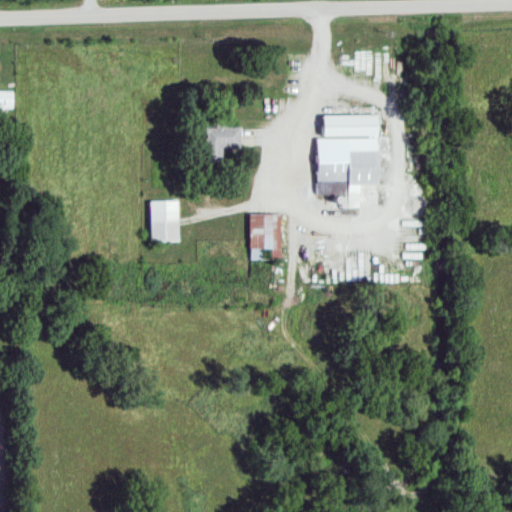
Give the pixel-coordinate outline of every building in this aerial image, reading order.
[(0,107),(11,107),(11,89),(0,89),(0,107)] [(201,126),(201,161),(218,161),(218,147),(236,147),(236,126),(201,126)] [(312,195),(337,195),(338,207),(356,207),(356,184),(373,184),(372,136),(311,137),(312,195)] [(173,199),(145,199),(145,242),(173,242),(173,199)] [(278,213),(246,213),(246,259),(278,259),(278,213)]
